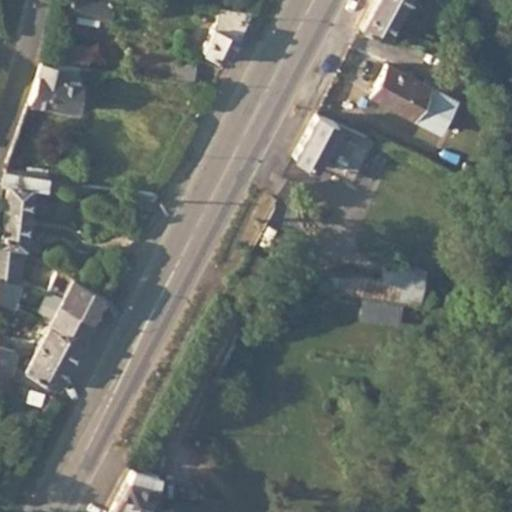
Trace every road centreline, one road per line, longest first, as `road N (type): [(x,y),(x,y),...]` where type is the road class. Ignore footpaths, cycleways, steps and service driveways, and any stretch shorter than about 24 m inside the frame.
road 1 (secondary): [(317,0),(149,324)]
road 2 (secondary): [(149,324),(127,342),(53,473),(44,511)]
road 3 (secondary): [(57,511),(80,488),(147,349),(149,324)]
road 4 (unknown): [(103,236),(0,413)]
road 5 (residential): [(0,150),(40,0)]
road 6 (unknown): [(423,0),(440,49),(503,117)]
